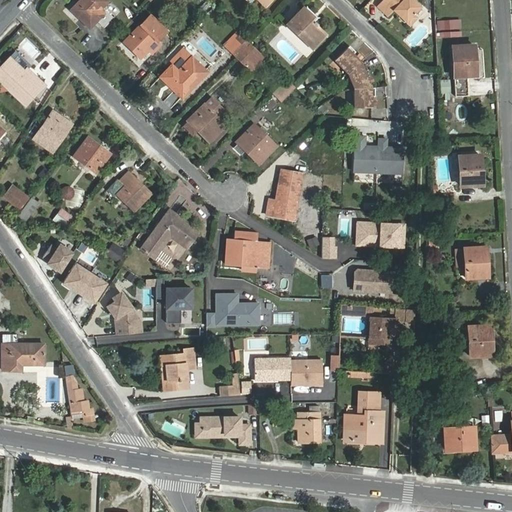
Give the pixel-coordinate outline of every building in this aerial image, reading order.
[(107,0),(81,0),(71,10),(78,16),(82,13),(93,24),(97,21),(103,27),(113,17),(104,8),(109,2),(107,0)] [(410,26),(418,17),(414,14),(421,6),(414,0),(383,0),(378,6),(387,16),(393,10),(410,26)] [(118,18),(124,11),(113,2),(107,10),(118,18)] [(303,7),(286,24),(296,33),(309,46),(323,31),(310,19),(312,16),(303,7)] [(124,41),(141,58),(167,32),(151,15),(124,41)] [(226,44),(231,48),(243,36),(239,31),(226,44)] [(238,55),(250,43),(243,36),(231,48),(238,55)] [(237,56),(249,68),(263,54),(250,43),(238,55),(237,56)] [(364,62),(361,63),(361,61),(354,54),(356,52),(350,46),(335,60),(348,74),(354,88),(354,107),(372,107),(372,96),(375,96),(375,88),(372,88),(365,71),(367,70),(364,62)] [(454,76),(476,75),(474,46),(452,47),(454,76)] [(184,48),(169,63),(172,65),(160,77),(182,98),(207,72),(184,48)] [(0,82),(25,106),(46,85),(27,68),(29,66),(15,52),(0,68),(0,82)] [(265,57),(263,54),(249,68),(251,71),(265,57)] [(287,78),(273,93),(281,101),(296,87),(287,78)] [(449,80),(441,80),(441,93),(450,93),(449,80)] [(211,97),(187,120),(209,142),(211,140),(225,125),(218,118),(225,111),(211,97)] [(53,152),(72,123),(53,111),(33,139),(53,152)] [(328,121),(329,130),(337,129),(336,120),(328,121)] [(258,164),(276,145),(255,124),(236,143),(238,144),(233,148),(241,155),(245,151),(258,164)] [(211,140),(214,143),(229,128),(225,125),(211,140)] [(366,146),(366,136),(356,136),(354,171),(378,172),(379,146),(366,146)] [(96,174),(111,153),(88,137),(73,157),(96,174)] [(387,147),(387,139),(379,139),(379,146),(378,172),(402,173),(404,147),(387,147)] [(297,147),(286,157),(291,163),(303,152),(297,147)] [(481,155),(459,156),(460,186),(482,184),(481,155)] [(269,200),(267,215),(294,219),(302,174),(281,170),(276,200),(269,200)] [(134,211),(151,193),(129,172),(120,180),(125,186),(117,195),(134,211)] [(19,209),(29,198),(12,185),(3,196),(19,209)] [(75,191),(65,185),(59,195),(69,201),(75,191)] [(26,220),(39,203),(32,198),(19,215),(26,220)] [(54,220),(66,229),(74,218),(63,209),(54,220)] [(352,238),(353,210),(340,209),(339,237),(352,238)] [(149,256),(166,234),(170,237),(186,248),(199,231),(183,219),(180,223),(166,213),(140,249),(149,256)] [(365,223),(365,245),(403,246),(404,224),(365,223)] [(227,240),(225,264),(243,265),(242,270),(253,271),(254,266),(269,267),(270,243),(255,242),(256,232),(235,231),(234,240),(227,240)] [(317,242),(314,235),(306,238),(309,245),(317,242)] [(428,239),(428,246),(437,245),(436,239),(441,239),(441,235),(429,236),(429,239),(428,239)] [(338,258),(338,247),(333,247),(333,237),(324,237),(324,258),(338,258)] [(61,272),(73,254),(59,245),(57,248),(51,244),(44,255),(50,259),(47,263),(61,272)] [(127,252),(114,244),(106,255),(119,263),(127,252)] [(466,278),(488,277),(486,247),(464,248),(466,278)] [(76,264),(64,282),(79,292),(90,274),(76,264)] [(398,283),(398,272),(358,270),(354,273),(354,290),(373,291),(373,289),(391,290),(391,283),(398,283)] [(130,272),(126,279),(135,285),(139,278),(130,272)] [(79,292),(93,301),(105,283),(90,274),(79,292)] [(292,292),(293,276),(281,275),(280,291),(292,292)] [(334,276),(325,276),(325,287),(333,287),(334,276)] [(495,294),(495,285),(479,285),(479,293),(495,294)] [(166,289),(166,323),(181,323),(180,308),(191,308),(191,288),(166,289)] [(115,317),(117,335),(141,332),(140,322),(135,322),(133,311),(121,293),(113,298),(115,301),(108,306),(115,317)] [(216,294),(216,324),(258,323),(258,303),(237,303),(237,294),(216,294)] [(341,305),(340,314),(368,316),(368,315),(373,315),(372,306),(341,305)] [(398,322),(415,322),(415,308),(390,307),(389,313),(394,313),(394,316),(398,316),(398,322)] [(396,319),(370,317),(368,339),(378,339),(378,344),(387,345),(388,340),(394,340),(396,319)] [(492,355),(490,325),(468,327),(469,357),(492,355)] [(3,335),(3,344),(3,370),(21,371),(22,365),(44,365),(44,344),(18,344),(18,335),(3,335)] [(211,347),(211,338),(202,338),(202,346),(211,347)] [(188,388),(186,370),(196,369),(194,348),(184,349),(184,353),(161,356),(162,366),(166,366),(169,390),(188,388)] [(233,361),(240,360),(239,350),(231,351),(233,361)] [(330,372),(338,372),(339,357),(331,356),(330,372)] [(254,359),(254,380),(291,380),(291,378),(290,361),(290,358),(254,359)] [(291,380),(291,385),(322,385),(322,360),(290,361),(291,378),(291,380)] [(384,363),(383,372),(394,373),(394,363),(384,363)] [(76,382),(73,376),(75,374),(73,365),(64,366),(71,413),(83,411),(83,413),(85,413),(86,416),(94,415),(93,408),(89,408),(88,400),(82,401),(80,389),(77,389),(76,382)] [(250,381),(242,382),(243,393),(251,392),(250,381)] [(220,387),(221,396),(236,395),(240,395),(239,386),(234,386),(220,387)] [(361,392),(359,416),(346,415),(345,441),(361,442),(361,437),(381,438),(382,412),(377,412),(378,393),(361,392)] [(320,442),(319,413),(319,406),(309,406),(309,413),(298,414),(298,421),(293,421),(293,428),(298,428),(298,442),(320,442)] [(240,417),(200,417),(200,423),(200,428),(202,428),(202,430),(205,430),(205,436),(234,436),(234,434),(239,434),(239,431),(249,431),(249,425),(240,425),(240,417)] [(200,423),(195,423),(195,436),(205,436),(205,430),(202,430),(202,428),(200,428),(200,423)] [(445,451),(475,449),(474,427),(444,429),(445,451)]
